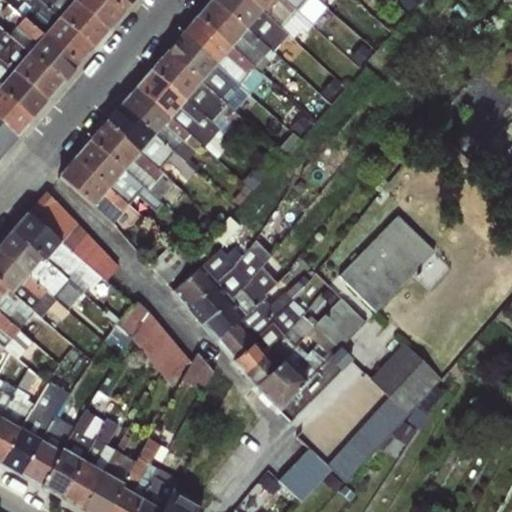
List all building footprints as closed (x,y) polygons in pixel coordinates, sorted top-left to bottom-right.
[(92,47),(57,17),(36,0),(19,0),(30,9),(22,18),(41,35),(77,65),(92,47)] [(92,47),(108,30),(72,0),(36,0),(57,17),(92,47)] [(123,12),(108,0),(72,0),(108,30),(123,12)] [(108,0),(123,12),(133,0),(108,0)] [(209,0),(195,17),(229,48),(258,73),(273,54),(244,29),(210,0),(209,0)] [(292,39),(259,11),(246,0),(210,0),(244,29),(273,54),(289,67),(302,48),(292,39)] [(305,33),(311,25),(282,0),(246,0),(259,11),(292,39),(300,29),(305,33)] [(320,2),(317,0),(282,0),(311,25),(326,8),(320,2)] [(229,48),(195,17),(180,35),(215,65),(248,95),(263,78),(258,73),(229,48)] [(62,83),(77,65),(41,35),(22,18),(6,37),(26,53),(62,83)] [(46,101),(62,83),(26,53),(6,37),(0,31),(0,60),(11,71),(46,101)] [(198,82),(233,112),(248,95),(215,65),(180,35),(164,53),(198,82)] [(233,112),(198,82),(164,53),(149,71),(184,100),(214,127),(225,136),(242,120),(233,112)] [(46,101),(11,71),(0,60),(0,91),(31,119),(46,101)] [(168,117),(200,145),(214,127),(184,100),(149,71),(134,88),(168,117)] [(168,117),(134,88),(119,106),(152,135),(172,152),(184,163),(200,145),(168,117)] [(0,122),(16,136),(31,119),(0,91),(0,122)] [(152,135),(119,106),(103,124),(137,153),(158,169),(172,152),(152,135)] [(0,154),(16,136),(0,122),(0,154)] [(172,184),(158,169),(137,153),(103,124),(88,142),(122,170),(141,187),(157,200),(172,184)] [(122,170),(88,142),(73,159),(107,188),(127,205),(141,187),(122,170)] [(111,224),(127,205),(107,188),(73,159),(57,176),(69,186),(91,206),(111,224)] [(26,213),(98,280),(102,283),(117,267),(45,191),(26,213)] [(400,212),(342,275),(380,311),(439,248),(400,212)] [(98,280),(26,213),(11,231),(60,273),(77,289),(82,285),(90,289),(98,280)] [(186,309),(238,258),(233,251),(236,247),(233,243),(239,234),(225,221),(208,240),(216,250),(171,291),(186,309)] [(60,273),(11,231),(0,243),(0,252),(46,291),(60,273)] [(238,258),(186,309),(199,324),(251,279),(259,269),(276,283),(287,269),(254,241),(238,258)] [(46,291),(0,252),(0,284),(31,314),(39,319),(47,312),(59,321),(67,312),(46,291)] [(264,299),(213,341),(231,361),(290,299),(307,280),(302,276),(284,292),(284,291),(268,304),(264,299)] [(251,279),(199,324),(213,341),(264,299),(265,296),(251,279)] [(31,314),(0,284),(0,314),(18,330),(31,314)] [(315,322),(254,387),(289,421),(349,361),(341,347),(364,323),(339,298),(315,322)] [(290,299),(231,361),(249,382),(254,387),(315,322),(290,299)] [(122,350),(135,338),(173,380),(197,359),(142,300),(107,333),(122,350)] [(18,330),(0,314),(0,352),(8,341),(23,350),(30,341),(18,330)] [(349,480),(445,373),(406,339),(373,376),(392,393),(330,463),(349,480)] [(46,381),(0,458),(0,464),(19,476),(62,400),(56,397),(71,368),(61,361),(46,381)] [(8,396),(0,411),(0,458),(46,381),(27,368),(8,396)] [(0,411),(8,396),(1,392),(3,385),(0,383),(0,411)] [(62,400),(19,476),(39,487),(73,424),(65,420),(71,406),(62,400)] [(73,424),(39,487),(59,499),(102,422),(84,410),(73,424)] [(102,422),(59,499),(80,511),(114,448),(106,443),(117,427),(104,418),(102,422)] [(114,448),(80,511),(81,511),(106,511),(133,460),(121,453),(130,439),(123,434),(114,448)] [(133,460),(106,511),(132,511),(153,476),(157,469),(149,463),(159,445),(145,438),(133,460)] [(281,478),(304,500),(334,468),(311,446),(281,478)] [(159,511),(172,489),(153,476),(132,511),(159,511)] [(172,489),(159,511),(198,511),(199,510),(172,489)]
